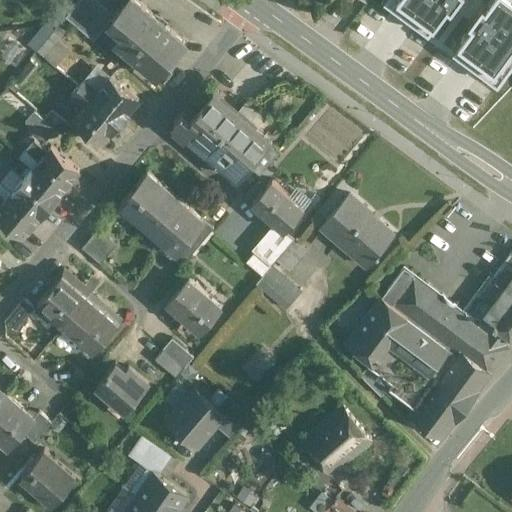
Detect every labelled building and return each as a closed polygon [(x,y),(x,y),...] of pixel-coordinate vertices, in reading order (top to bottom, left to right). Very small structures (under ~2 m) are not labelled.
[(97,0),(79,0),(66,16),(94,39),(112,18),(115,15),(97,0)] [(186,43),(135,0),(127,0),(115,15),(112,18),(114,20),(115,19),(127,29),(116,42),(157,77),(186,43)] [(385,0),(386,0),(430,32),(449,7),(452,9),(459,0),(385,0)] [(511,0),(492,0),(487,7),(484,4),(471,22),(474,24),(455,51),(499,83),(511,64),(511,0)] [(422,84),(444,52),(375,6),(353,38),(422,84)] [(58,26),(37,51),(55,66),(69,50),(62,44),(69,35),(58,26)] [(31,60),(16,78),(22,84),(38,65),(31,60)] [(139,100),(111,76),(100,89),(86,77),(79,86),(120,122),(139,100)] [(120,122),(79,86),(71,95),(85,107),(74,120),(102,143),(120,122)] [(211,154),(243,117),(214,92),(182,130),(211,154)] [(70,125),(52,110),(45,119),(56,129),(62,134),(70,125)] [(45,119),(35,111),(26,122),(47,140),(56,129),(45,119)] [(243,117),(211,154),(240,179),(251,166),(271,141),(243,117)] [(80,170),(52,146),(49,149),(35,138),(26,149),(39,160),(33,168),(61,192),(61,191),(62,191),(80,170)] [(271,141),(251,166),(260,173),(280,149),(271,141)] [(61,192),(33,168),(14,191),(42,214),(61,192)] [(147,171),(119,204),(151,231),(179,198),(147,171)] [(305,207),(271,178),(251,202),(275,223),(284,231),(285,230),(305,207)] [(42,214),(14,191),(6,199),(0,193),(0,216),(23,236),(42,214)] [(394,233),(371,213),(372,212),(349,193),(322,225),(353,251),(361,258),(360,259),(367,265),(377,254),(378,255),(379,253),(378,251),(394,233)] [(179,198),(151,231),(176,253),(177,253),(205,220),(179,198)] [(205,220),(177,253),(176,253),(173,257),(182,265),(214,227),(205,220)] [(284,231),(275,223),(253,249),(255,250),(272,264),(294,238),(285,230),(284,231)] [(98,228),(82,247),(101,263),(117,244),(98,228)] [(255,250),(246,261),(263,275),(272,264),(255,250)] [(511,251),(480,295),(492,304),(511,278),(511,251)] [(302,290),(272,264),(263,275),(256,283),(287,309),(302,290)] [(455,306),(404,267),(382,297),(408,317),(375,361),(372,360),(369,364),(393,382),(389,387),(389,388),(418,409),(448,368),(476,390),(509,346),(504,342),(510,336),(510,335),(484,316),(478,323),(466,315),(455,306)] [(65,269),(51,285),(53,286),(38,304),(64,326),(75,313),(74,312),(91,291),(65,269)] [(222,305),(189,277),(168,301),(201,330),(222,305)] [(511,278),(492,304),(484,316),(510,335),(510,336),(511,337),(511,278)] [(91,291),(74,312),(75,313),(64,326),(94,352),(122,318),(91,291)] [(480,295),(475,295),(465,308),(467,314),(466,315),(478,323),(484,316),(492,304),(480,295)] [(24,297),(4,320),(16,330),(36,307),(24,297)] [(382,297),(348,342),(372,360),(375,361),(408,317),(382,297)] [(194,356),(173,337),(164,348),(185,366),(194,356)] [(256,379),(276,358),(262,344),(242,366),(256,379)] [(185,366),(164,348),(155,358),(176,377),(185,366)] [(116,362),(98,384),(127,409),(149,383),(129,366),(125,370),(116,362)] [(393,382),(369,364),(361,375),(365,380),(381,396),(389,388),(389,387),(393,382)] [(418,409),(413,415),(442,436),(476,390),(448,368),(418,409)] [(194,388),(168,419),(198,444),(216,424),(224,414),(216,407),(194,388)] [(35,416),(8,393),(0,402),(0,435),(11,445),(24,431),(36,417),(35,416)] [(249,413),(227,394),(216,407),(224,414),(216,424),(229,436),(249,413)] [(343,405),(317,425),(301,440),(331,476),(373,442),(343,405)] [(51,420),(40,411),(35,416),(36,417),(24,431),(34,440),(51,420)] [(142,435),(128,455),(138,462),(139,462),(152,442),(142,435)] [(171,456),(152,442),(139,462),(155,473),(158,475),(171,456)] [(77,476),(44,448),(23,474),(55,501),(77,476)] [(158,475),(155,473),(150,479),(145,480),(136,494),(161,511),(173,511),(186,495),(158,475)] [(161,511),(136,494),(126,507),(126,511),(161,511)] [(351,511),(335,499),(324,511),(351,511)]
